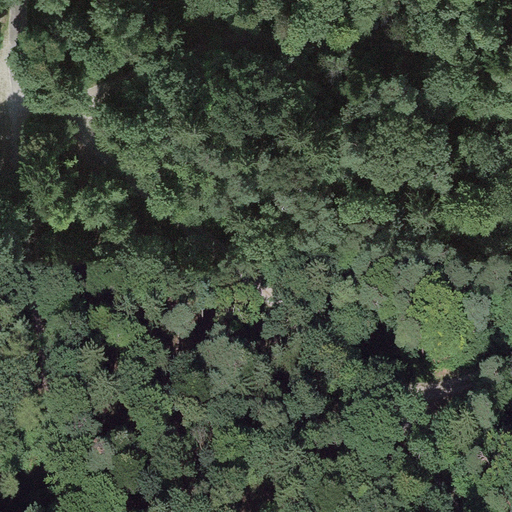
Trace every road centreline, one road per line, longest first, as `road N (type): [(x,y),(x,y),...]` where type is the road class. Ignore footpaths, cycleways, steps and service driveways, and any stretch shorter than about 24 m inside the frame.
road 1 (track): [(66,511),(35,114),(209,42),(427,40),(511,6)]
road 2 (track): [(27,0),(35,114),(129,159),(259,292),(400,413),(511,358)]
